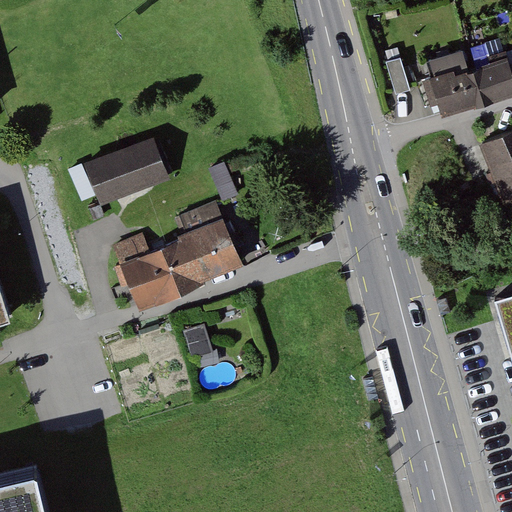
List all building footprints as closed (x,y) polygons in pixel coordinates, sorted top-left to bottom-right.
[(445,111),(480,101),(511,91),(511,79),(505,56),(470,67),(465,50),(432,60),(436,73),(423,77),(430,100),(441,96),(445,111)] [(400,56),(385,60),(394,92),(410,87),(400,56)] [(511,215),(511,131),(481,145),(511,215)] [(103,200),(170,173),(153,132),(86,158),(103,200)] [(218,201),(179,215),(184,229),(223,214),(218,201)] [(225,215),(180,234),(199,280),(245,261),(225,215)] [(138,307),(199,280),(180,234),(118,261),(138,307)] [(117,258),(146,248),(142,235),(112,245),(117,258)] [(0,332),(18,327),(0,270),(0,332)] [(511,288),(494,293),(511,352),(511,288)] [(205,327),(186,334),(195,362),(215,355),(205,327)] [(45,511),(35,468),(0,476),(0,511),(45,511)]
